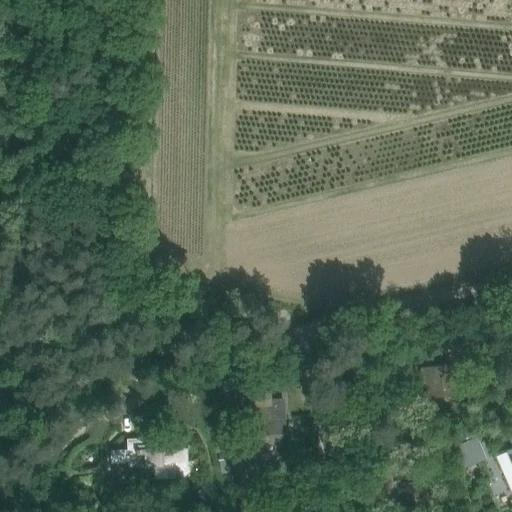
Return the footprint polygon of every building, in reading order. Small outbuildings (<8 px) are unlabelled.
[(427,400),(461,396),(457,362),(423,367),(427,400)] [(0,414),(11,413),(8,393),(0,394),(0,414)] [(249,405),(250,446),(250,453),(283,452),(281,427),(284,427),(282,399),(274,399),(274,405),(249,405)] [(175,478),(175,461),(188,460),(188,446),(163,447),(163,443),(149,443),(149,437),(127,438),(128,449),(111,449),(111,462),(128,462),(128,467),(154,466),(155,479),(175,478)] [(467,463),(484,456),(477,439),(460,447),(467,463)] [(219,454),(220,459),(221,465),(233,463),(232,458),(231,452),(219,454)] [(430,475),(425,476),(403,480),(402,477),(392,479),(390,471),(368,474),(374,511),(387,511),(407,509),(407,507),(435,502),(430,475)] [(220,507),(213,500),(201,487),(188,499),(201,511),(200,511),(215,511),(220,507)] [(297,511),(297,493),(284,493),(283,511),(297,511)]
